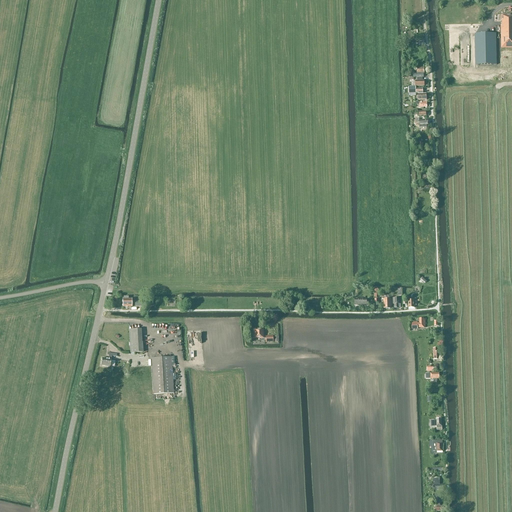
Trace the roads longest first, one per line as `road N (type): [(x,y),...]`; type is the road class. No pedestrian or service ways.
road 1 (tertiary): [(106,283),(158,0)]
road 2 (tertiary): [(54,511),(106,283)]
